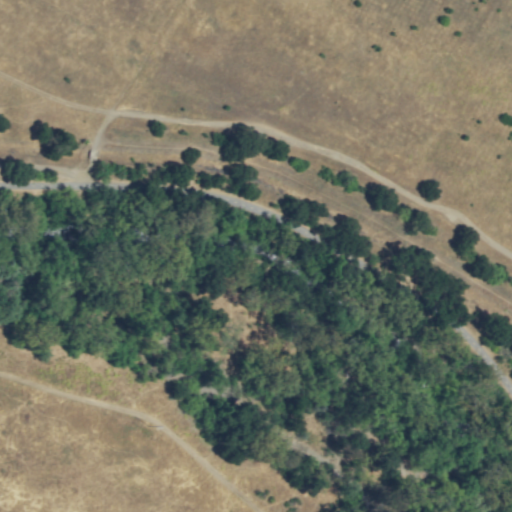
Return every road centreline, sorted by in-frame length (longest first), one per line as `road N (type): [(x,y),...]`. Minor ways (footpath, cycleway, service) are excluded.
road 1 (track): [(120,112),(299,147),(511,251)]
road 2 (track): [(268,511),(163,425),(0,375)]
road 3 (track): [(0,77),(120,112),(183,0)]
